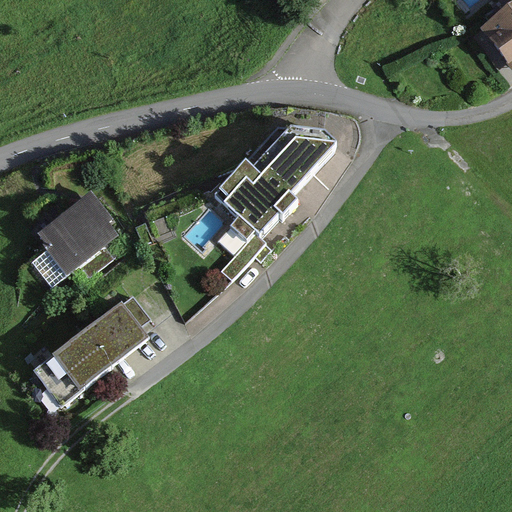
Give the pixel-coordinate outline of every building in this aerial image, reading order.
[(511,81),(511,12),(478,37),(511,82),(511,81)] [(310,184),(272,149),(214,212),(251,246),(310,184)] [(63,284),(115,241),(105,229),(110,225),(94,205),(89,209),(84,202),(31,245),(63,284)] [(244,273),(260,256),(250,247),(234,264),(244,273)] [(56,412),(144,344),(136,333),(148,323),(131,302),(31,380),(56,412)]
